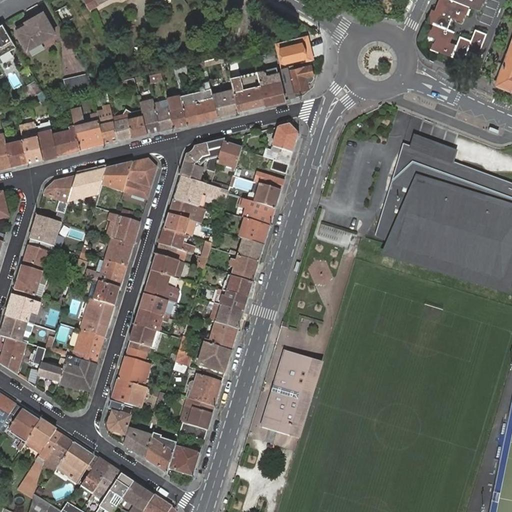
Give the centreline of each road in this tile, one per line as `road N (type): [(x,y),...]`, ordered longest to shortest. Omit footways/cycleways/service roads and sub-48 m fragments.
road 1 (residential): [(203,511),(322,131)]
road 2 (residential): [(177,138),(88,435)]
road 3 (residential): [(323,114),(291,110),(177,138)]
road 4 (residential): [(177,138),(34,176)]
road 5 (residential): [(203,511),(88,435)]
